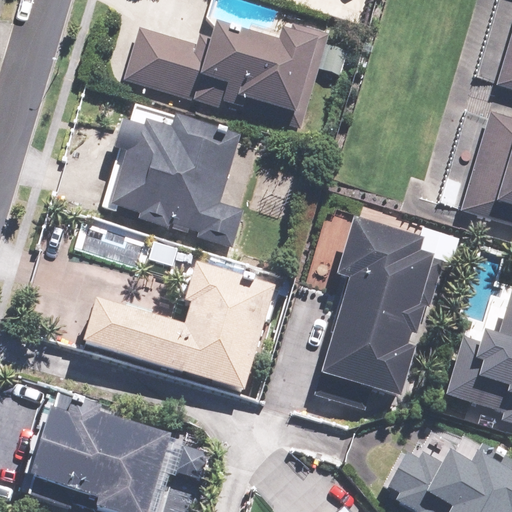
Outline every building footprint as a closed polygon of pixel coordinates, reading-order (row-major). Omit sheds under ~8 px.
[(143,28),(127,80),(301,133),(331,34),(297,24),(295,28),(291,26),(287,39),(226,21),(220,40),(203,35),(200,45),(143,28)] [(511,46),(501,84),(511,87),(511,46)] [(511,116),(494,111),(463,211),(511,226),(511,116)] [(224,204),(244,135),(181,116),(178,127),(153,120),(151,125),(130,119),(122,147),(133,151),(117,206),(145,215),(144,219),(187,231),(184,241),(225,253),(227,246),(236,249),(247,211),(224,204)] [(428,305),(441,254),(429,251),(433,236),(360,217),(345,273),(353,275),(320,398),(369,411),(375,388),(411,398),(425,347),(417,345),(420,334),(426,336),(433,307),(428,305)] [(179,247),(153,242),(149,261),(175,266),(179,247)] [(105,298),(92,341),(252,390),(284,286),(203,261),(191,299),(200,302),(193,325),(105,298)] [(469,337),(450,394),(507,412),(504,422),(511,424),(511,311),(505,333),(493,329),(489,344),(469,337)] [(122,511),(156,511),(179,432),(110,413),(112,405),(65,392),(35,498),(75,509),(77,504),(101,510),(102,506),(122,511)] [(511,511),(511,465),(486,451),(480,462),(460,451),(452,465),(430,452),(427,458),(413,451),(393,486),(406,494),(403,500),(424,511),(511,511)]
